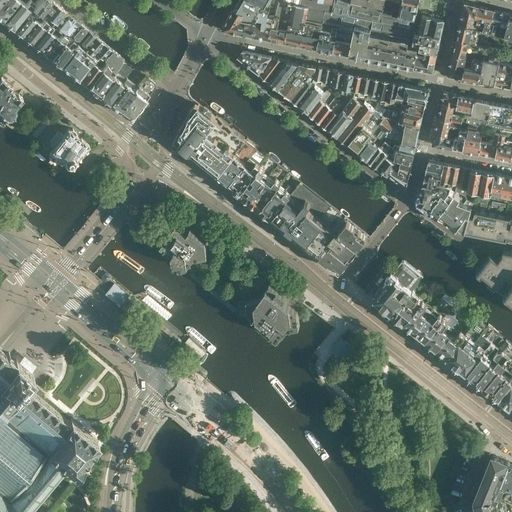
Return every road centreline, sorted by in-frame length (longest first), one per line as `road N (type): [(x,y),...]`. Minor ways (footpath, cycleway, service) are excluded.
road 1 (residential): [(407,200),(206,37)]
road 2 (residential): [(440,81),(206,37)]
road 3 (unclassified): [(338,288),(162,143)]
road 4 (unclassified): [(502,420),(338,288)]
road 5 (unclassified): [(0,52),(132,164)]
road 6 (primary): [(293,511),(248,451),(179,389)]
road 7 (primary): [(170,372),(58,276)]
road 8 (primary): [(50,288),(161,382)]
road 9 (residential): [(176,88),(63,0)]
road 10 (secondary): [(112,511),(122,449),(161,382)]
road 11 (unclassified): [(132,164),(125,192),(58,276)]
